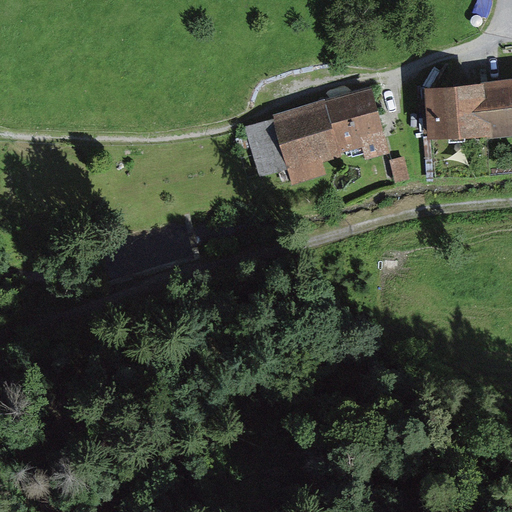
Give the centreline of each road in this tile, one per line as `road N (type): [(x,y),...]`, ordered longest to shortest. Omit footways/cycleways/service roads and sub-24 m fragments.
road 1 (track): [(0,332),(353,229),(511,204)]
road 2 (track): [(265,112),(185,142),(0,132)]
